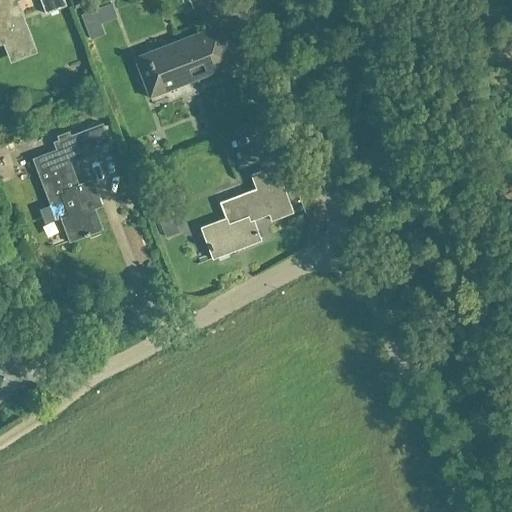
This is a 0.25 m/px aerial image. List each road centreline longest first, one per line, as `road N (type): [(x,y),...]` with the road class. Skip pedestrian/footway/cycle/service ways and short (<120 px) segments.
road 1 (tertiary): [(466,511),(344,243)]
road 2 (unclassified): [(93,375),(133,361),(344,243)]
road 3 (tertiary): [(344,243),(250,0)]
